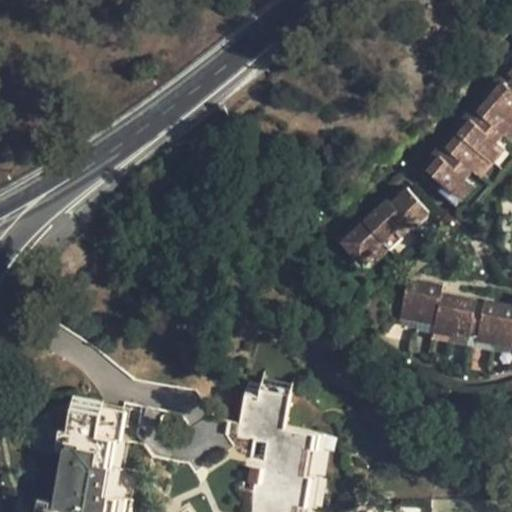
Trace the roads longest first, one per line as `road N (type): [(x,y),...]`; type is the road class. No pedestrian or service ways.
road 1 (secondary): [(119,145),(302,0)]
road 2 (tertiary): [(0,261),(17,230),(119,145)]
road 3 (motorway): [(0,204),(119,145)]
